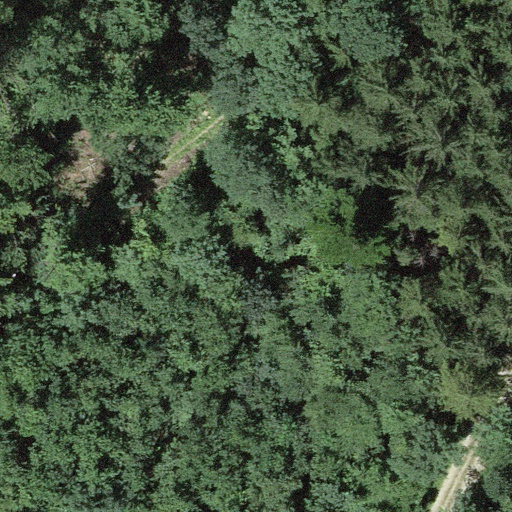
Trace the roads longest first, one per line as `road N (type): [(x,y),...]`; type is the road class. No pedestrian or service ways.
road 1 (track): [(0,314),(230,98),(351,0)]
road 2 (track): [(438,511),(511,357)]
